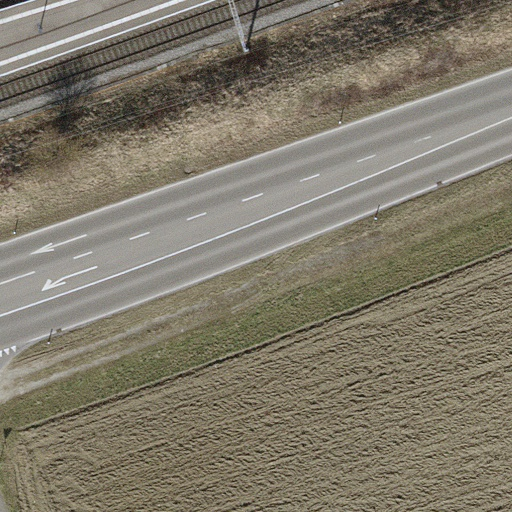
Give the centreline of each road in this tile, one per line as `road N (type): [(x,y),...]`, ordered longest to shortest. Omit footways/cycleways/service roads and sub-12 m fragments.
road 1 (track): [(511,194),(0,390)]
road 2 (primary): [(511,116),(0,307)]
